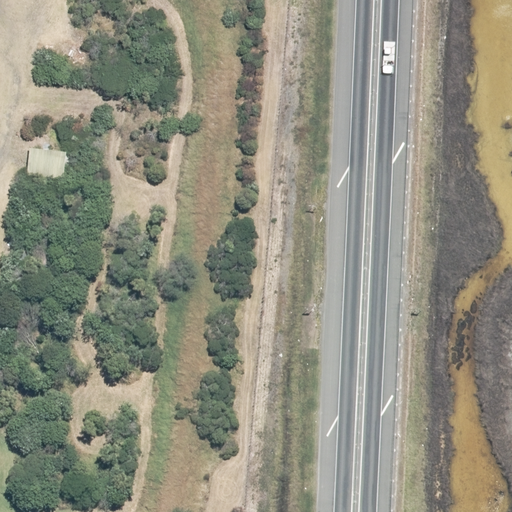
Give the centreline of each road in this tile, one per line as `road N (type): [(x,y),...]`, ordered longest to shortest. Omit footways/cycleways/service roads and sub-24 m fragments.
road 1 (trunk): [(389,0),(367,511)]
road 2 (trunk): [(333,511),(355,0)]
